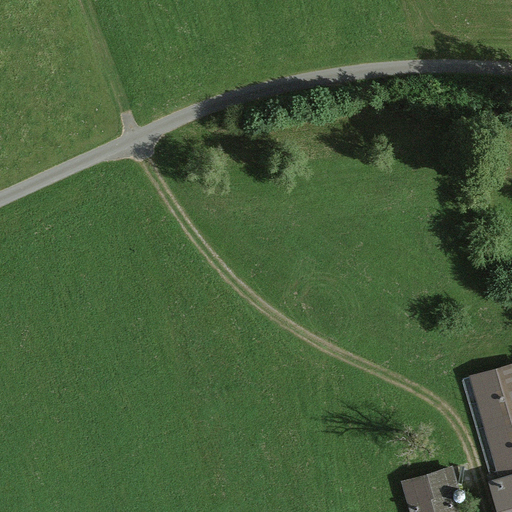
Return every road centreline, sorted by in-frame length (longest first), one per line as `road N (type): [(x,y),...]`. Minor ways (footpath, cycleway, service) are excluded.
road 1 (track): [(85,0),(138,144),(211,256),(258,303),(454,418),(477,458),(491,511)]
road 2 (residential): [(0,204),(240,101),(343,79),(511,72)]
